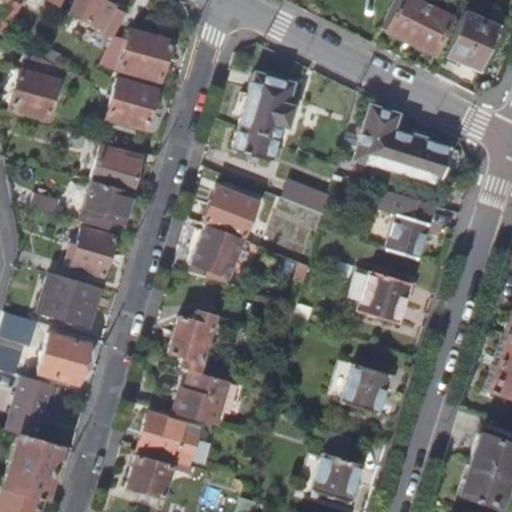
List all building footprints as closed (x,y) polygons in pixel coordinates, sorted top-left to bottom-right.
[(111,44),(123,19),(94,5),(96,0),(77,0),(67,23),(111,44)] [(422,0),(397,0),(384,30),(432,51),(450,13),(422,0)] [(464,11),(446,57),(480,72),(499,26),(464,11)] [(111,44),(97,70),(115,75),(116,70),(156,80),(168,42),(127,31),(123,47),(111,44)] [(6,110),(43,121),(55,86),(17,74),(6,110)] [(236,127),(273,142),(277,129),(281,130),(281,132),(300,137),(310,107),(290,101),(289,106),(284,105),(289,84),(251,74),(236,127)] [(141,133),(152,92),(113,81),(101,122),(141,133)] [(352,159),(428,185),(442,146),(384,128),(389,113),(369,106),(352,159)] [(273,142),(236,127),(228,152),(266,163),(273,142)] [(88,181),(127,192),(136,160),(98,149),(88,181)] [(127,192),(88,181),(80,212),(100,217),(118,223),(127,192)] [(280,197),(321,215),(327,195),(286,181),(280,197)] [(207,225),(244,240),(257,207),(216,189),(201,223),(207,225)] [(434,207),(380,190),(375,208),(397,215),(385,249),(417,258),(434,207)] [(33,195),(29,208),(56,215),(60,202),(33,195)] [(77,219),(98,225),(100,217),(80,212),(77,219)] [(100,274),(112,235),(77,225),(66,263),(100,274)] [(244,240),(207,225),(190,265),(208,273),(206,277),(226,283),(244,240)] [(356,310),(397,323),(409,285),(368,272),(356,310)] [(96,288),(45,273),(35,309),(86,324),(96,288)] [(188,371),(195,374),(202,350),(210,352),(212,345),(204,342),(212,316),(194,312),(190,324),(179,321),(167,356),(179,360),(177,368),(188,371)] [(2,313),(0,319),(0,338),(29,347),(36,323),(2,313)] [(511,334),(504,331),(482,387),(511,398),(511,334)] [(87,348),(47,336),(36,373),(76,385),(87,348)] [(389,374),(352,363),(339,402),(376,413),(389,374)] [(227,382),(195,374),(188,371),(181,398),(176,396),(171,414),(215,426),(227,382)] [(46,386),(20,379),(3,432),(15,435),(30,440),(46,386)] [(182,422),(147,412),(136,450),(170,460),(170,462),(186,466),(195,436),(180,432),(182,422)] [(499,504),(511,461),(511,442),(475,430),(456,491),(499,504)] [(30,440),(15,435),(0,486),(0,489),(41,501),(43,501),(60,448),(30,440)] [(186,466),(170,462),(135,452),(123,491),(158,501),(168,468),(189,475),(192,468),(186,466)] [(306,492),(344,504),(357,465),(319,454),(306,492)] [(249,486),(234,481),(230,494),(245,499),(249,486)] [(37,511),(41,501),(0,489),(0,511),(37,511)]
